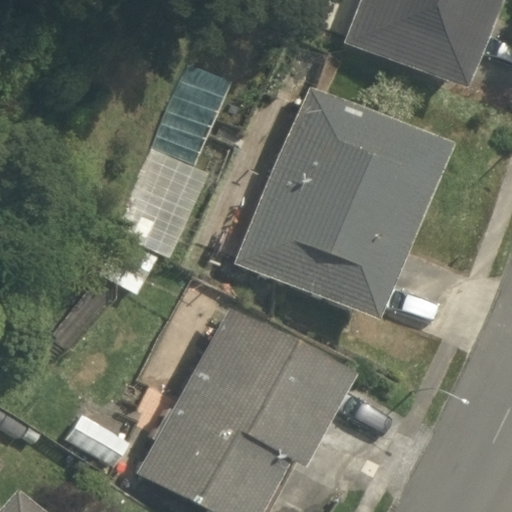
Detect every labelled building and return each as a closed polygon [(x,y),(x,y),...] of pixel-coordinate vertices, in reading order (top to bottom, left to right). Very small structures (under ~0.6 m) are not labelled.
[(449,88),(483,0),(347,0),(348,0),(332,41),(449,88)] [(226,268),(366,323),(435,148),(296,93),(226,268)] [(129,293),(147,255),(105,235),(86,273),(129,293)] [(131,476),(196,511),(250,511),(277,463),(291,471),(343,377),(222,311),(131,476)] [(117,442),(75,417),(61,441),(104,466),(117,442)] [(0,500),(0,511),(28,511),(6,493),(0,500)]
